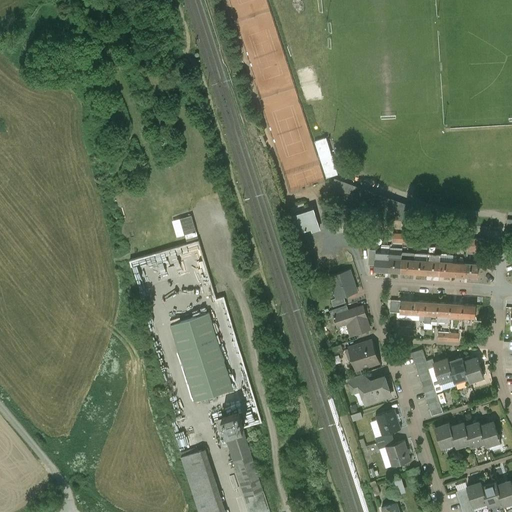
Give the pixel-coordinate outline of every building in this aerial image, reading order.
[(329,134),(315,138),(326,175),(339,172),(329,134)] [(411,208),(333,180),(327,198),(355,207),(357,201),(407,219),(411,208)] [(188,238),(200,234),(193,211),(173,217),(178,233),(186,231),(188,238)] [(321,227),(316,211),(312,212),(316,224),(311,225),(313,229),(321,227)] [(312,212),(293,218),(296,230),(311,225),(316,224),(312,212)] [(438,235),(431,235),(430,244),(438,245),(438,235)] [(486,237),(468,236),(467,244),(472,249),(486,250),(486,237)] [(377,248),(370,247),(369,263),(376,263),(376,250),(377,250),(377,248)] [(377,250),(376,250),(376,263),(375,268),(388,269),(389,251),(377,250)] [(415,251),(402,250),(402,252),(401,270),(414,271),(415,257),(415,251)] [(402,252),(389,251),(388,269),(401,270),(402,252)] [(441,252),(428,251),(427,258),(427,272),(439,272),(440,259),(441,252)] [(427,258),(415,257),(414,271),(427,272),(427,258)] [(453,260),(440,259),(439,272),(452,273),(453,260)] [(466,260),(453,260),(452,273),(465,274),(466,260)] [(479,261),(466,260),(465,274),(478,275),(479,261)] [(350,267),(330,274),(337,296),(344,294),(357,289),(350,267)] [(344,294),(337,296),(331,297),(334,304),(346,300),(344,294)] [(401,298),(391,298),(390,309),(400,310),(401,298)] [(414,299),(401,298),(400,310),(413,311),(414,299)] [(426,299),(414,299),(413,311),(425,312),(426,299)] [(439,300),(426,299),(425,312),(425,319),(431,319),(431,318),(437,319),(439,300)] [(451,301),(439,300),(437,319),(450,319),(450,313),(451,301)] [(463,302),(451,301),(450,313),(463,314),(463,302)] [(476,303),(463,302),(463,314),(475,315),(476,303)] [(347,303),(332,308),(334,313),(349,309),(347,303)] [(349,309),(334,313),(334,314),(335,315),(336,315),(339,324),(349,321),(352,332),(369,326),(362,304),(349,309)] [(210,310),(172,322),(196,398),(234,386),(210,310)] [(373,337),(349,345),(355,364),(369,359),(370,363),(380,360),(373,337)] [(341,341),(329,345),(331,352),(343,348),(341,341)] [(423,346),(411,349),(413,355),(425,351),(423,346)] [(425,351),(413,355),(415,361),(426,357),(425,351)] [(464,359),(469,375),(468,375),(469,378),(483,374),(477,355),(464,359)] [(432,356),(427,358),(428,363),(429,366),(435,364),(434,361),(432,356)] [(448,356),(434,361),(435,364),(440,380),(441,379),(443,387),(456,383),(455,379),(449,360),(448,356)] [(463,356),(449,360),(455,379),(468,375),(469,375),(464,359),(463,356)] [(426,357),(415,361),(417,367),(428,363),(427,358),(426,357)] [(428,363),(417,367),(418,373),(430,369),(429,366),(428,363)] [(430,369),(418,373),(420,379),(432,375),(430,369)] [(361,372),(349,376),(353,389),(362,387),(361,382),(364,381),(361,372)] [(364,381),(361,382),(362,387),(367,401),(391,393),(385,374),(364,381)] [(432,375),(420,379),(422,385),(434,381),(432,375)] [(434,381),(422,385),(424,391),(436,387),(434,381)] [(436,387),(424,391),(426,396),(438,393),(436,387)] [(438,393),(426,396),(428,402),(440,398),(438,393)] [(440,398),(428,402),(430,408),(441,404),(440,398)] [(441,404),(430,408),(432,414),(443,410),(441,404)] [(395,407),(376,413),(382,432),(382,433),(391,430),(401,426),(395,407)] [(250,441),(245,426),(243,417),(244,417),(243,415),(242,415),(240,410),(223,415),(224,418),(222,419),(245,490),(247,490),(248,493),(265,488),(260,472),(261,471),(259,464),(257,464),(252,449),(254,448),(251,441),(250,441)] [(480,423),(480,424),(485,439),(486,443),(500,438),(494,419),(480,423)] [(451,424),(451,425),(455,440),(456,444),(470,440),(470,439),(465,424),(466,424),(464,420),(451,424)] [(466,424),(465,424),(470,439),(470,440),(471,443),(485,439),(480,424),(480,423),(479,420),(466,424)] [(450,421),(436,425),(442,444),(455,440),(451,425),(451,424),(450,421)] [(391,430),(382,433),(382,432),(376,434),(378,440),(393,435),(391,430)] [(393,435),(378,440),(380,446),(386,444),(395,441),(393,435)] [(395,441),(386,444),(392,463),(411,457),(405,438),(395,441)] [(222,511),(202,447),(182,454),(201,511),(222,511)] [(402,475),(394,477),(399,492),(406,490),(402,475)] [(390,476),(378,481),(381,487),(392,482),(390,476)] [(498,483),(497,483),(503,498),(502,498),(503,502),(511,498),(511,480),(511,478),(498,483)] [(483,483),(482,479),(467,484),(468,485),(470,491),(472,497),(474,503),(487,499),(488,498),(483,484),(483,483)] [(498,483),(497,479),(483,483),(483,484),(488,498),(487,499),(489,503),(502,498),(503,498),(497,483),(498,483)] [(468,485),(456,489),(458,495),(470,491),(468,485)] [(272,511),(265,488),(248,493),(250,499),(248,500),(251,511),(272,511)] [(470,491),(458,495),(460,501),(472,497),(470,491)] [(472,497),(460,501),(462,507),(474,503),(472,497)] [(400,511),(397,500),(381,505),(383,511),(400,511)] [(474,503),(462,507),(463,511),(465,511),(476,509),(474,503)]
